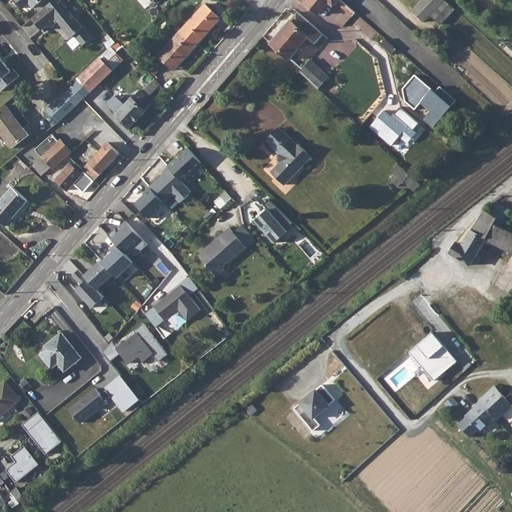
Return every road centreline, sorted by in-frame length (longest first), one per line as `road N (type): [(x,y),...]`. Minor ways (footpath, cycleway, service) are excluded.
road 1 (tertiary): [(267,11),(0,318)]
road 2 (track): [(511,181),(463,219),(407,281)]
